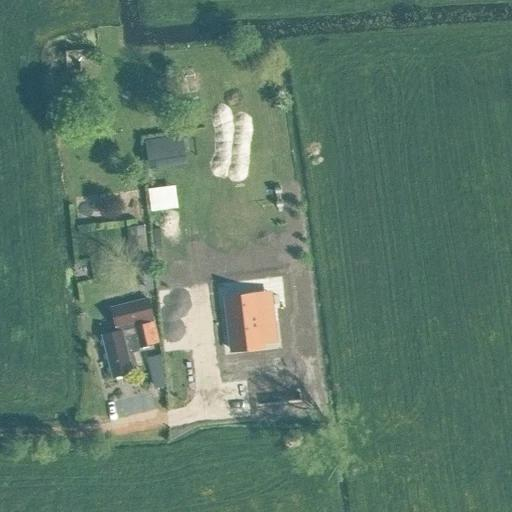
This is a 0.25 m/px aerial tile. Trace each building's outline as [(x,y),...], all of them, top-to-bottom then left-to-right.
[(65,72),(81,71),(81,62),(96,62),(95,48),(64,51),(65,72)] [(147,166),(187,162),(184,133),(144,138),(147,166)] [(150,210),(178,205),(174,182),(146,187),(150,210)] [(130,259),(148,257),(144,225),(126,227),(130,259)] [(101,334),(112,376),(144,368),(138,347),(159,341),(147,296),(110,306),(116,331),(101,334)] [(200,355),(220,351),(211,306),(215,305),(214,300),(210,301),(210,304),(190,308),(200,355)] [(256,307),(224,313),(232,352),(264,346),(263,343),(276,340),(272,323),(260,326),(256,307)] [(248,379),(249,406),(302,405),(301,377),(248,379)]
